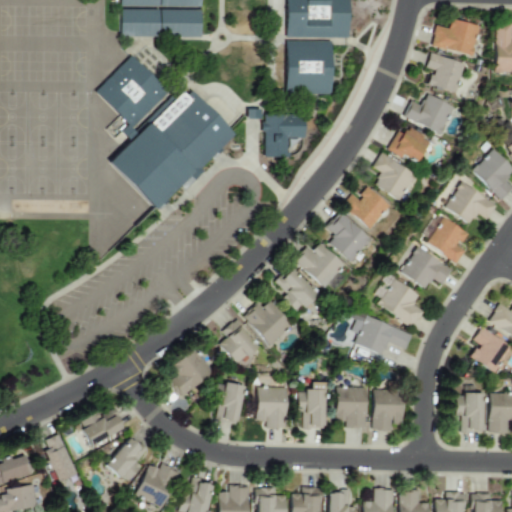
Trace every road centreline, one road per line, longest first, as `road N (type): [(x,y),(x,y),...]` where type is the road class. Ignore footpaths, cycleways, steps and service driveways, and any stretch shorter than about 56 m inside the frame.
road 1 (residential): [(407,0),(364,117),(263,249),(140,354),(0,426)]
road 2 (residential): [(118,367),(152,415),(208,451),(511,465)]
road 3 (residential): [(424,463),(434,351),(511,233)]
